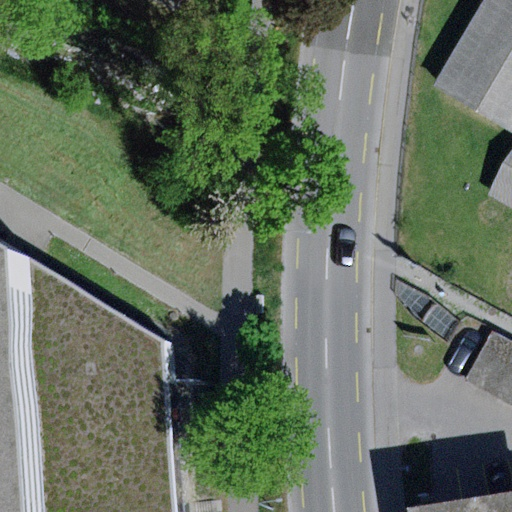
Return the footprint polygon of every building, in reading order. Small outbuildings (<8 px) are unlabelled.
[(511,0),(486,0),(437,87),(511,130),(511,0)] [(511,210),(511,157),(489,197),(511,210)] [(0,242),(0,511),(188,511),(180,353),(0,242)] [(511,345),(491,334),(466,380),(511,405),(511,345)] [(511,511),(511,494),(410,509),(410,511),(511,511)]
